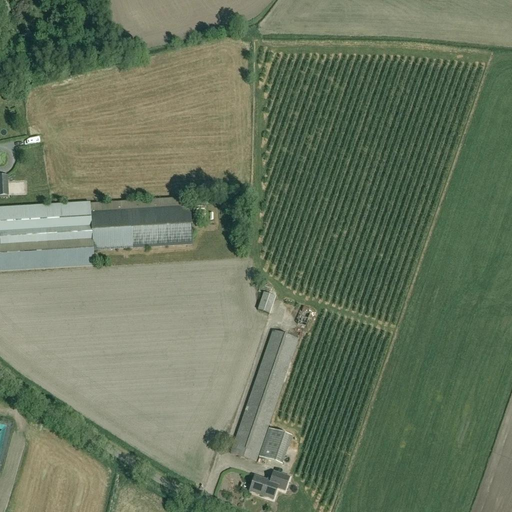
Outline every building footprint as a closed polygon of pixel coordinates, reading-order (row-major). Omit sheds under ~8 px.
[(0,176),(0,196),(9,196),(8,176),(0,176)] [(0,271),(93,266),(92,251),(191,246),(191,241),(193,241),(193,232),(190,232),(188,199),(0,210),(0,271)] [(269,315),(275,298),(263,293),(257,310),(269,315)] [(302,307),(297,325),(306,327),(311,310),(302,307)] [(272,331),(230,455),(256,464),(298,340),(272,331)] [(281,466),(291,437),(268,430),(258,458),(281,466)] [(289,478),(273,473),(270,483),(254,477),(249,493),(273,501),(277,489),(284,492),(289,478)]
